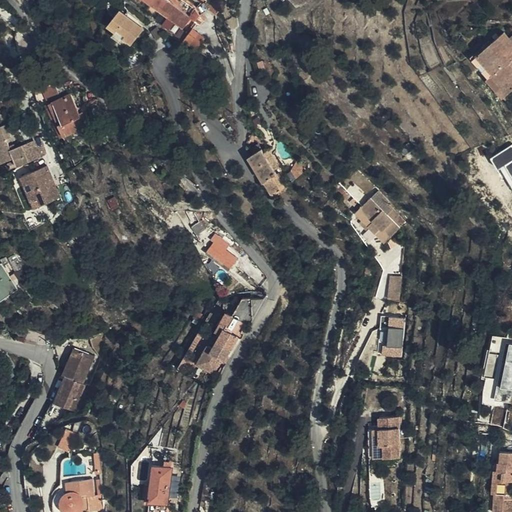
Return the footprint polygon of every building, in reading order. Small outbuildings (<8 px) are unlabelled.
[(148,0),(187,28),(195,16),(172,0),(148,0)] [(112,34),(122,41),(126,36),(133,41),(144,28),(120,9),(108,23),(116,29),(112,34)] [(188,39),(197,46),(204,36),(195,30),(188,39)] [(511,57),(511,49),(504,39),(500,42),(505,48),(505,58),(510,55),(511,57)] [(505,48),(500,42),(496,45),(494,43),(485,50),(487,53),(480,59),(493,74),(492,79),(507,66),(504,62),(505,58),(505,48)] [(492,79),(490,81),(506,100),(511,95),(511,57),(510,55),(505,58),(504,62),(507,66),(492,79)] [(76,97),(70,81),(49,85),(53,103),(60,102),(73,136),(103,126),(99,113),(93,115),(85,93),(76,97)] [(18,158),(21,167),(30,163),(23,146),(17,148),(12,137),(15,135),(10,123),(0,126),(0,144),(3,154),(0,154),(0,156),(3,164),(18,158)] [(104,157),(114,154),(111,143),(101,146),(104,157)] [(253,149),(257,155),(265,151),(261,144),(253,149)] [(257,155),(252,158),(267,181),(280,174),(275,166),(270,158),(265,151),(257,155)] [(270,158),(275,166),(280,163),(275,155),(270,158)] [(36,208),(62,199),(50,167),(24,175),(36,208)] [(267,181),(275,195),(288,187),(285,181),(280,174),(267,181)] [(405,225),(377,194),(368,203),(379,216),(374,221),(381,229),(386,224),(395,234),(405,225)] [(379,216),(368,203),(362,207),(374,221),(379,216)] [(389,239),(395,234),(386,224),(381,229),(389,239)] [(217,245),(237,265),(245,255),(225,237),(217,245)] [(0,259),(0,267),(12,288),(16,285),(19,290),(26,285),(8,254),(0,259)] [(0,287),(4,294),(12,288),(0,267),(0,287)] [(391,274),(389,298),(401,299),(404,275),(391,274)] [(220,330),(218,337),(227,340),(238,313),(223,307),(215,328),(220,330)] [(388,343),(385,343),(384,354),(402,356),(407,316),(392,314),(388,343)] [(487,375),(479,420),(508,425),(511,399),(511,340),(508,340),(509,335),(492,332),(485,375),(487,375)] [(227,340),(218,337),(215,344),(210,342),(202,363),(220,370),(225,355),(228,356),(233,343),(227,340)] [(64,375),(67,376),(85,384),(96,357),(76,348),(64,375)] [(85,384),(67,376),(55,403),(76,411),(87,385),(85,384)] [(381,419),(382,450),(406,449),(405,408),(386,409),(386,419),(381,419)] [(59,445),(70,450),(79,432),(68,427),(59,445)] [(500,492),(497,492),(496,510),(511,510),(511,450),(504,450),(502,469),(500,492)] [(152,497),(160,497),(174,498),(175,488),(172,488),(175,463),(166,462),(156,462),(154,482),(146,482),(146,494),(152,495),(152,497)] [(493,492),(497,492),(500,492),(502,469),(494,468),(493,492)] [(372,504),(385,503),(384,475),(371,476),(372,504)] [(94,478),(69,479),(70,482),(66,482),(61,486),(63,489),(58,494),(56,497),(55,501),(55,505),(56,509),(56,511),(90,511),(90,509),(90,494),(95,494),(94,478)] [(90,509),(104,509),(103,494),(95,494),(90,494),(90,509)]
